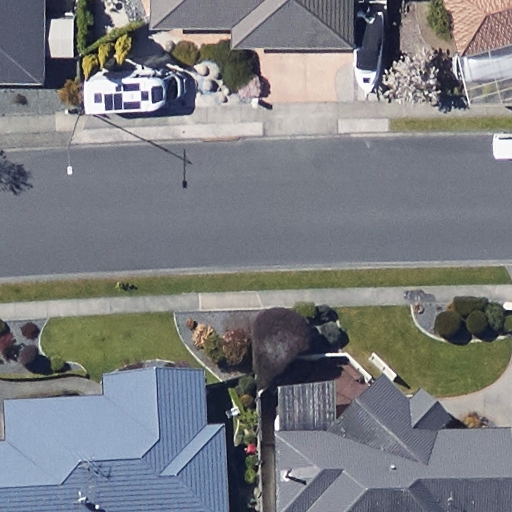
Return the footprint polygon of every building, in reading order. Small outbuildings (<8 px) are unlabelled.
[(0,0),(0,72),(43,72),(42,0),(0,0)] [(348,45),(347,0),(149,0),(149,19),(230,20),(230,45),(348,45)] [(511,0),(444,0),(458,48),(511,32),(511,0)] [(196,439),(193,382),(99,386),(100,407),(1,412),(3,455),(0,455),(0,511),(221,511),(218,438),(196,439)] [(499,443),(463,443),(414,399),(266,402),(267,511),(511,511),(511,452),(499,453),(499,443)]
